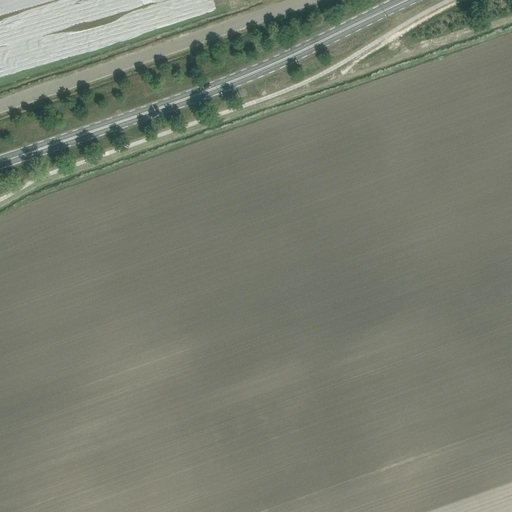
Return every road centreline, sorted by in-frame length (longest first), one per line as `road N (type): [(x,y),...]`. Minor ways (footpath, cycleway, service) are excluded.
road 1 (primary): [(0,161),(214,88),(402,0)]
road 2 (unclassified): [(310,0),(0,108)]
